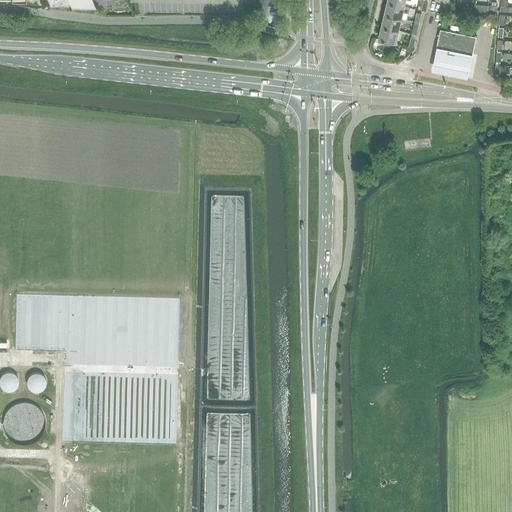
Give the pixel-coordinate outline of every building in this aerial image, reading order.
[(92,0),(102,9),(121,0),(92,0)] [(413,8),(426,11),(428,2),(424,1),(423,6),(413,4),(413,8)] [(388,2),(385,15),(402,19),(405,6),(388,2)] [(385,15),(382,27),(399,31),(402,19),(385,15)] [(441,29),(437,48),(473,55),(477,36),(465,34),(466,27),(452,24),(451,24),(450,31),(441,29)] [(396,43),(399,31),(382,27),(379,39),(396,43)] [(473,55),(437,48),(433,70),(468,78),(473,55)] [(44,426),(44,422),(44,418),(43,415),(41,411),(39,409),(37,406),(33,404),(29,402),(25,401),(22,401),(18,402),(14,404),(10,406),(7,410),(5,413),(3,417),(3,421),(3,425),(4,429),(5,432),(8,436),(11,438),(14,441),(17,442),(22,443),(27,443),(32,441),(34,440),(38,437),(40,434),(43,430),(44,426)]
